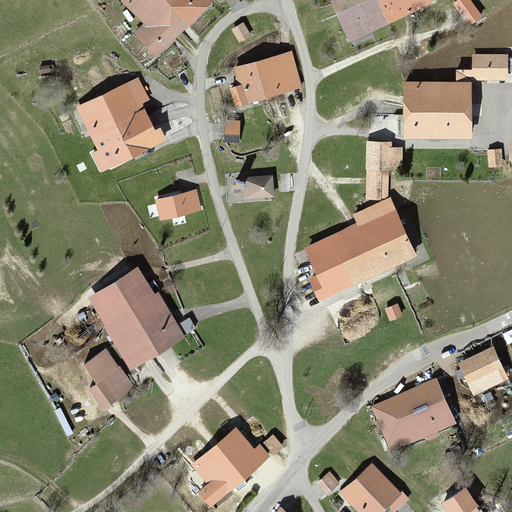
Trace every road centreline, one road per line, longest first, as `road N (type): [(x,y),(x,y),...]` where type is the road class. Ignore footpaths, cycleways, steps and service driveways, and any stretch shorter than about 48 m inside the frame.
road 1 (residential): [(281,368),(229,241),(197,88),(202,52),(219,31),(246,14),(286,5)]
road 2 (residential): [(281,368),(312,132),(309,72),(286,5)]
road 3 (track): [(77,511),(127,477),(249,354),(268,346)]
road 4 (unclassified): [(511,317),(395,371),(301,453)]
